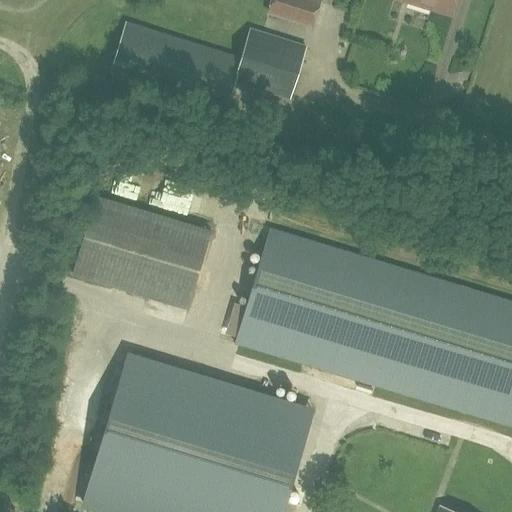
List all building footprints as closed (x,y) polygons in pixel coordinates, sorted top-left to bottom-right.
[(323,1),(321,0),(272,0),(268,14),(314,29),(323,1)] [(457,0),(395,0),(452,18),(457,0)] [(242,59),(127,23),(115,62),(231,97),(236,81),(242,59)] [(308,45),(250,28),(242,59),(236,81),(292,97),(308,45)] [(220,158),(177,148),(178,145),(169,143),(163,169),(214,181),(220,158)] [(110,171),(107,191),(167,202),(170,182),(110,171)] [(212,229),(96,194),(72,274),(188,309),(212,229)] [(511,300),(270,227),(235,342),(511,426),(511,300)] [(128,356),(81,511),(284,511),(315,412),(128,356)]
